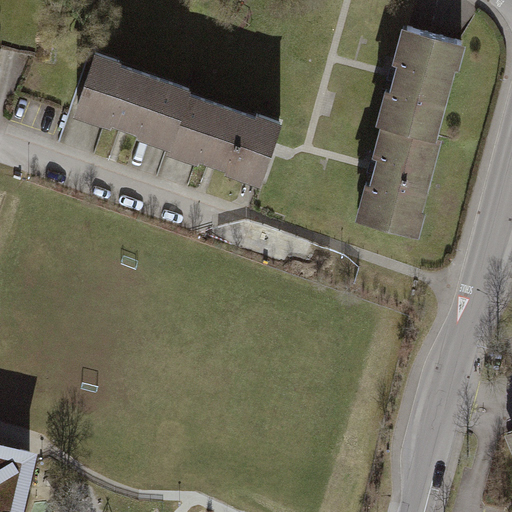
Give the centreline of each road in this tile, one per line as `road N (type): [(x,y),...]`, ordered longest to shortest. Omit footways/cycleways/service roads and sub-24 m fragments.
road 1 (tertiary): [(511,167),(422,511)]
road 2 (residential): [(233,221),(0,139)]
